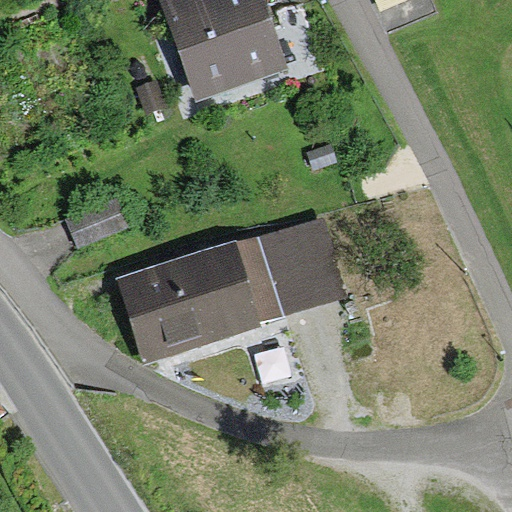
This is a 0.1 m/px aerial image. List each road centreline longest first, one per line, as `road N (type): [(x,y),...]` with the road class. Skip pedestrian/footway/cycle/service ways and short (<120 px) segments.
road 1 (residential): [(351,0),(511,331)]
road 2 (tertiary): [(0,334),(110,511)]
